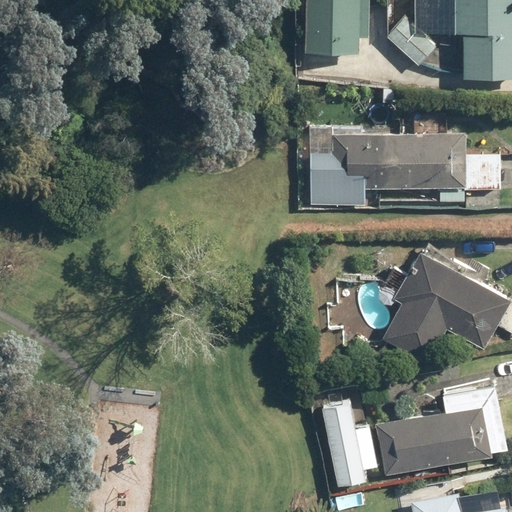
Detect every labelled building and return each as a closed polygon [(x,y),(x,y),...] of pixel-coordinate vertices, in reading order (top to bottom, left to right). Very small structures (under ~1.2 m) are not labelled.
[(370,0),(305,0),(304,46),(359,47),(359,33),(370,33),(370,0)] [(511,73),(511,0),(453,0),(453,29),(463,30),(462,72),(511,73)] [(434,44),(404,16),(388,33),(419,61),(434,44)] [(464,130),(334,127),(334,146),(317,146),(317,161),(305,160),(304,199),(365,200),(365,197),(464,199),(465,183),(500,184),(501,150),(464,149),(464,130)] [(511,293),(420,241),(392,290),(405,297),(384,334),(426,358),(445,324),(481,344),(494,322),(511,332),(511,293)] [(507,447),(495,376),(439,386),(443,408),(375,419),(383,468),(507,447)] [(351,396),(322,401),(336,488),(365,484),(362,466),(374,464),(368,423),(356,425),(351,396)] [(458,486),(412,494),(414,511),(511,511),(511,495),(461,504),(458,486)]
